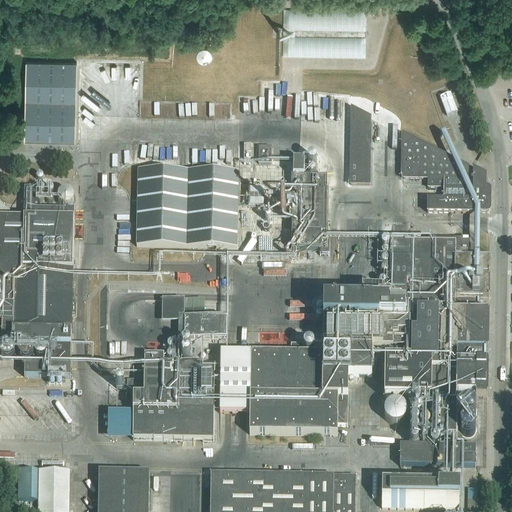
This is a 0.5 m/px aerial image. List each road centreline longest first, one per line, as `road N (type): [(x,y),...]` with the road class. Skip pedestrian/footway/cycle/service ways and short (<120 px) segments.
road 1 (unclassified): [(499,511),(498,150),(440,0)]
road 2 (unknown): [(93,257),(81,267),(80,378),(95,441)]
road 3 (unknown): [(236,278),(233,463)]
road 4 (unknown): [(366,511),(361,461),(233,463)]
road 5 (unknown): [(381,192),(335,200),(326,250),(337,292)]
road 6 (unknown): [(500,216),(377,213)]
